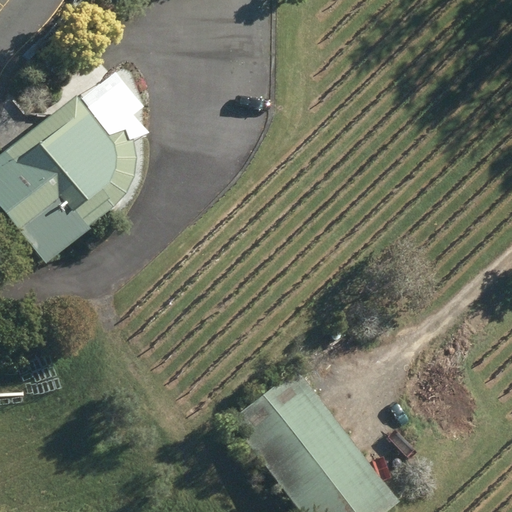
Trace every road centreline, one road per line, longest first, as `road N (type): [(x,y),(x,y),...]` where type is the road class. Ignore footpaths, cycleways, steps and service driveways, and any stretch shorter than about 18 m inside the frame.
road 1 (track): [(0,297),(91,274),(156,202),(188,150),(202,88),(206,5)]
road 2 (track): [(511,270),(367,402)]
